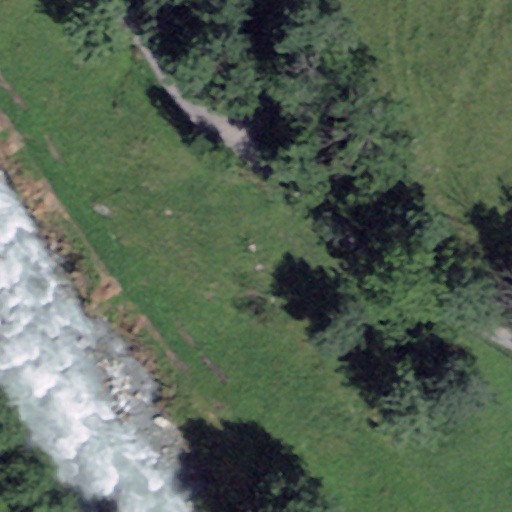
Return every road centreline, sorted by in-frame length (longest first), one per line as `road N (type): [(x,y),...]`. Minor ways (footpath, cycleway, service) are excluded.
road 1 (track): [(112,0),(225,133),(380,258),(511,337)]
road 2 (track): [(225,133),(261,89),(277,0)]
